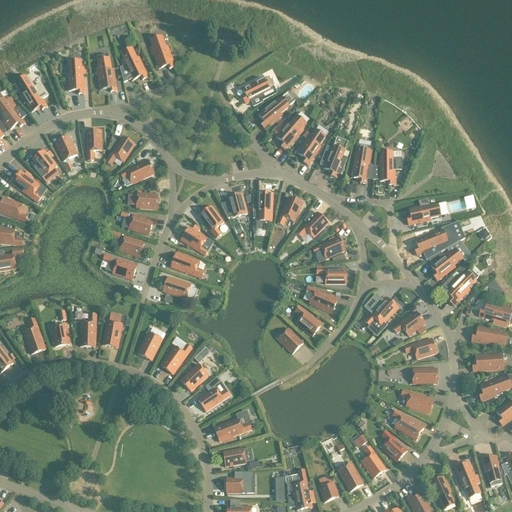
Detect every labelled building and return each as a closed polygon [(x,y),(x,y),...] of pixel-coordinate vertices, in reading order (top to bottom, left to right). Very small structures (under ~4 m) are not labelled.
[(168,66),(169,70),(175,68),(167,47),(165,48),(161,37),(150,41),(152,47),(148,49),(151,55),(153,54),(158,70),(168,66)] [(132,49),(121,54),(124,60),(120,62),(123,69),(125,68),(132,82),(141,78),(142,81),(148,79),(138,58),(136,59),(132,49)] [(97,57),(98,69),(95,69),(96,75),(97,74),(100,91),(110,89),(111,93),(117,92),(113,70),(111,70),(109,59),(108,59),(108,56),(97,57)] [(86,75),(85,68),(81,68),(80,62),(68,62),(69,75),(67,76),(68,92),(78,91),(78,95),(84,95),(83,75),(86,75)] [(27,81),(25,78),(15,84),(21,93),(18,95),(22,100),(23,99),(31,113),(40,108),(42,111),(47,108),(42,100),(48,96),(41,85),(34,90),(28,81),(27,81)] [(270,90),(273,88),(268,78),(254,85),(253,83),(242,89),(246,98),(243,100),(245,105),(260,97),(259,96),(270,90)] [(0,114),(1,116),(0,117),(10,131),(18,125),(20,128),(25,124),(21,120),(27,115),(19,107),(18,108),(10,98),(5,101),(3,99),(0,101),(0,114)] [(281,114),(289,107),(281,98),(271,106),(270,105),(257,115),(264,123),(260,125),(264,130),(282,116),(281,114)] [(298,133),(306,125),(297,117),(288,126),(287,125),(276,138),(283,144),(281,147),(285,151),(300,134),(298,133)] [(273,133),(276,136),(284,128),(280,124),(273,133)] [(101,131),(85,132),(87,162),(94,162),(93,152),(102,152),(101,131)] [(319,147),(325,137),(315,131),(308,141),(306,140),(297,154),(305,160),(303,163),(308,166),(321,148),(319,147)] [(63,162),(77,156),(69,137),(54,144),(63,162)] [(135,146),(122,137),(105,163),(111,167),(116,159),(123,163),(135,146)] [(342,163),(340,163),(348,143),(336,139),(329,158),(327,158),(322,169),(332,173),(330,177),(336,179),(342,163)] [(360,184),(366,185),(371,151),(369,151),(370,148),(358,146),(357,149),(355,149),(350,179),(360,180),(360,184)] [(50,159),(53,156),(50,152),(46,154),(44,151),(32,161),(45,177),(42,179),(46,183),(52,179),(48,174),(55,169),(57,167),(50,159)] [(394,186),(394,171),(402,171),(401,159),(392,159),(392,153),(380,153),(380,159),(376,159),(376,169),(378,169),(378,183),(388,182),(388,186),(394,186)] [(154,175),(147,161),(120,174),(123,181),(128,178),(132,185),(154,175)] [(65,166),(68,174),(73,171),(69,164),(65,166)] [(21,172),(11,184),(37,204),(41,198),(35,193),(40,186),(38,185),(41,182),(37,180),(35,183),(21,172)] [(156,211),(158,196),(137,194),(136,209),(156,211)] [(199,203),(203,209),(217,200),(213,194),(199,203)] [(272,194),(257,194),(256,223),(263,223),(263,215),(272,215),(272,194)] [(232,219),(247,215),(242,195),(227,199),(232,219)] [(294,223),(302,204),(288,198),(280,217),(294,223)] [(3,199),(0,206),(0,214),(25,223),(28,216),(19,213),(22,206),(3,199)] [(430,219),(440,217),(438,205),(425,208),(425,206),(408,210),(411,220),(407,220),(408,226),(430,221),(430,219)] [(211,207),(199,217),(216,240),(222,236),(217,229),(223,224),(211,207)] [(328,224),(317,213),(296,234),(302,239),(307,233),(313,239),(328,224)] [(148,237),(153,222),(133,216),(129,231),(148,237)] [(206,239),(197,234),(200,230),(194,226),(192,230),(189,228),(181,241),(205,257),(207,253),(200,248),(206,239)] [(0,229),(0,244),(22,247),(23,240),(13,239),(14,231),(0,229)] [(118,242),(121,234),(113,231),(110,239),(118,242)] [(437,247),(447,243),(443,231),(431,236),(430,234),(414,240),(418,250),(414,251),(417,257),(438,248),(437,247)] [(139,259),(144,244),(124,238),(120,252),(139,259)] [(345,252),(338,238),(312,250),(315,256),(322,253),(326,260),(345,252)] [(453,267),(462,260),(455,250),(445,258),(443,257),(430,267),(436,275),(433,277),(437,282),(455,268),(453,267)] [(176,254),(171,268),(201,280),(204,273),(196,270),(199,262),(176,254)] [(0,256),(0,272),(16,270),(13,255),(0,256)] [(103,261),(111,264),(113,258),(105,255),(103,261)] [(132,281),(137,267),(117,260),(112,275),(132,281)] [(346,285),(346,270),(317,270),(317,274),(325,274),(325,285),(346,285)] [(475,281),(478,278),(470,270),(458,282),(456,281),(445,293),(452,300),(449,303),(453,307),(469,291),(468,289),(475,281)] [(186,300),(191,286),(168,278),(163,293),(186,300)] [(331,315),(337,300),(308,288),(306,292),(313,295),(309,305),(331,315)] [(398,309),(386,299),(384,302),(375,294),(363,308),(371,315),(365,323),(369,327),(375,321),(382,327),(398,309)] [(508,326),(511,312),(511,310),(487,303),(484,313),(480,311),(479,317),(508,326)] [(296,325),(312,338),(322,325),(306,313),(299,307),(295,312),(301,318),(296,325)] [(425,325),(416,313),(393,329),(396,335),(403,330),(408,337),(417,331),(420,336),(426,333),(422,327),(425,325)] [(95,348),(96,316),(89,316),(89,324),(80,324),(80,348),(95,348)] [(31,356),(45,350),(34,319),(27,322),(30,330),(23,333),(31,356)] [(102,346),(118,349),(122,326),(107,323),(102,346)] [(54,348),(70,346),(66,325),(51,328),(54,348)] [(505,347),(507,335),(494,332),(494,330),(478,328),(476,337),(472,337),(471,343),(493,347),(494,345),(505,347)] [(292,355),(303,344),(288,330),(277,341),(292,355)] [(151,362),(162,340),(148,333),(138,355),(151,362)] [(416,361),(436,355),(431,340),(404,348),(406,354),(414,352),(416,361)] [(160,367),(173,376),(192,349),(186,345),(181,352),(174,347),(160,367)] [(0,373),(1,374),(13,364),(0,348),(0,373)] [(194,359),(194,360),(199,364),(202,359),(198,355),(194,359)] [(473,373),(503,371),(502,355),(475,357),(476,367),(472,367),(473,373)] [(191,393),(208,376),(197,365),(180,382),(191,393)] [(413,385),(437,385),(436,370),(412,370),(413,385)] [(501,393),(511,389),(508,378),(495,382),(495,380),(479,386),(483,395),(479,397),(481,402),(502,395),(501,393)] [(197,400),(206,413),(230,397),(226,390),(219,395),(214,389),(197,400)] [(429,415),(433,400),(402,391),(400,397),(408,400),(406,408),(429,415)] [(511,401),(510,404),(508,402),(495,412),(501,420),(498,422),(502,427),(511,419),(511,401)] [(415,441),(423,428),(396,412),(393,417),(399,421),(395,429),(415,441)] [(214,429),(219,443),(252,431),(249,424),(241,427),(238,419),(214,429)] [(396,463),(407,452),(386,432),(381,437),(387,443),(381,449),(396,463)] [(362,446),(367,442),(363,437),(362,436),(361,437),(357,440),(362,446)] [(373,480),(386,471),(369,448),(364,451),(368,458),(361,463),(373,480)] [(225,468),(246,465),(243,449),(223,453),(225,468)] [(491,488),(502,485),(497,470),(499,469),(496,457),(486,460),(485,456),(479,457),(484,473),(486,473),(489,484),(490,484),(491,488)] [(461,486),(463,486),(469,500),(480,495),(473,479),(475,478),(469,463),(460,467),(458,463),(452,466),(461,486)] [(349,493),(363,485),(351,464),(338,472),(349,493)] [(297,472),(299,482),(299,484),(301,490),(292,491),(296,511),(312,508),(307,488),(306,480),(304,470),(297,472)] [(443,510),(454,505),(449,494),(451,493),(444,478),(435,482),(433,478),(428,481),(437,501),(439,500),(443,510)] [(226,494),(242,494),(242,479),(226,479),(226,494)] [(324,503),(339,498),(333,483),(318,489),(324,503)] [(413,511),(431,511),(422,495),(413,500),(411,496),(406,499),(413,511)] [(283,504),(283,496),(274,496),(274,504),(283,504)]
